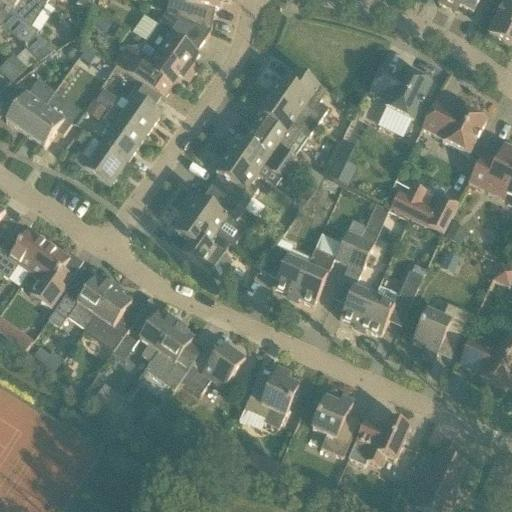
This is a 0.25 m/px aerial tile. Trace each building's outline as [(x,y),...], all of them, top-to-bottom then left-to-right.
[(38,3),(33,0),(0,0),(0,4),(13,13),(3,28),(32,56),(40,65),(58,52),(35,37),(37,34),(26,27),(37,11),(34,9),(38,3)] [(169,0),(167,16),(211,36),(215,12),(218,12),(220,1),(228,2),(228,0),(169,0)] [(440,0),(442,1),(439,7),(451,13),(454,6),(473,16),(480,0),(440,0)] [(511,0),(507,0),(489,38),(511,49),(511,0)] [(167,16),(146,46),(194,79),(199,71),(193,66),(199,57),(197,55),(211,36),(167,16)] [(102,17),(94,29),(106,36),(113,25),(102,17)] [(133,35),(145,43),(156,26),(143,18),(133,35)] [(74,46),(65,54),(72,62),(81,54),(74,46)] [(194,79),(146,46),(139,56),(133,52),(130,56),(125,52),(114,68),(125,75),(164,103),(172,90),(175,92),(182,82),(188,87),(194,79)] [(13,58),(0,72),(0,74),(12,86),(27,72),(16,61),(13,58)] [(413,125),(431,88),(403,74),(400,82),(396,80),(397,78),(384,71),(371,97),(388,106),(385,112),(413,125)] [(267,97),(316,131),(328,113),(320,107),(328,95),(296,73),(287,85),(282,81),(276,90),(274,88),(267,97)] [(6,125),(26,138),(45,110),(55,97),(39,86),(30,99),(19,92),(11,103),(18,108),(6,125)] [(104,94),(95,106),(106,114),(107,115),(116,102),(104,94)] [(300,134),(309,140),(316,131),(267,97),(261,106),(264,108),(258,117),(262,120),(254,132),(286,154),(300,134)] [(125,115),(114,108),(108,115),(145,141),(163,117),(137,98),(125,115)] [(94,105),(87,116),(99,124),(106,114),(95,106),(94,105)] [(456,117),(435,107),(422,134),(443,144),(442,145),(469,159),(487,124),(459,111),(456,117)] [(72,129),(45,110),(26,138),(45,152),(57,136),(63,141),(72,129)] [(145,141),(108,115),(102,123),(113,131),(102,148),(128,166),(145,141)] [(258,179),(258,178),(275,190),(295,161),(286,154),(254,132),(245,144),(241,141),(235,150),(232,148),(226,157),(258,179)] [(80,133),(74,142),(81,147),(88,138),(80,133)] [(354,152),(343,147),(327,179),(338,184),(354,152)] [(111,191),(128,166),(102,148),(90,164),(80,156),(74,165),(111,191)] [(507,197),(511,199),(511,154),(505,151),(497,167),(482,160),(469,187),(503,204),(507,197)] [(251,188),(258,179),(226,157),(219,165),(222,167),(216,176),(219,179),(211,191),(244,214),(259,193),(251,188)] [(390,213),(412,223),(428,231),(428,230),(444,238),(459,209),(442,200),(439,204),(424,196),(426,193),(412,187),(405,199),(398,195),(390,213)] [(184,216),(230,248),(233,251),(246,233),(236,226),(244,214),(211,191),(203,203),(199,200),(193,209),(190,207),(184,216)] [(376,208),(372,217),(385,223),(389,214),(383,211),(376,208)] [(182,257),(186,260),(211,277),(230,248),(184,216),(178,225),(180,227),(174,236),(189,246),(182,257)] [(452,225),(446,241),(461,247),(467,232),(452,225)] [(19,270),(29,277),(49,249),(28,234),(21,245),(10,238),(0,252),(0,277),(9,284),(19,270)] [(334,264),(349,270),(361,242),(347,236),(334,264)] [(374,248),(361,242),(349,270),(361,276),(374,248)] [(70,264),(49,249),(29,277),(40,284),(30,299),(51,313),(73,282),(62,274),(70,264)] [(273,293),(293,302),(307,271),(287,262),(290,256),(276,250),(259,274),(278,283),(273,293)] [(315,253),(307,271),(293,302),(314,311),(328,281),(333,268),(328,266),(331,260),(315,253)] [(446,256),(439,271),(453,277),(460,262),(446,256)] [(511,279),(511,271),(500,266),(493,284),(498,286),(511,279)] [(410,311),(423,282),(427,273),(415,268),(411,276),(410,276),(400,299),(397,305),(410,311)] [(84,335),(84,336),(117,290),(109,284),(106,288),(95,281),(88,292),(77,284),(49,324),(61,332),(68,322),(85,334),(84,335)] [(117,290),(84,336),(114,357),(120,347),(126,339),(140,320),(128,312),(132,307),(122,300),(125,295),(117,290)] [(380,290),(374,302),(361,332),(381,341),(397,305),(400,299),(380,290)] [(354,292),(346,309),(340,323),(361,332),(374,302),(354,292)] [(434,365),(438,357),(444,342),(457,348),(470,318),(448,308),(442,323),(427,316),(413,347),(426,353),(423,360),(434,365)] [(139,343),(148,350),(142,359),(151,366),(179,326),(171,320),(168,324),(158,317),(139,343)] [(0,320),(0,338),(1,339),(10,327),(0,320)] [(174,395),(181,386),(206,350),(203,354),(192,346),(194,343),(184,336),(187,331),(179,326),(151,366),(145,375),(174,395)] [(21,335),(13,347),(25,356),(32,347),(34,344),(21,335)] [(137,347),(126,339),(120,347),(131,356),(137,347)] [(480,381),(498,393),(505,397),(511,385),(511,346),(505,343),(496,356),(471,344),(460,368),(482,378),(480,381)] [(206,350),(181,386),(201,400),(211,385),(224,394),(245,363),(224,348),(217,358),(206,350)] [(54,378),(62,367),(51,360),(44,371),(54,378)] [(63,367),(55,378),(66,386),(74,374),(63,367)] [(276,432),(281,430),(299,390),(286,384),(289,377),(278,372),(272,386),(259,380),(244,414),(266,424),(265,427),(276,432)] [(104,388),(93,404),(114,418),(126,402),(104,388)] [(343,463),(360,425),(347,420),(353,405),(342,401),(339,408),(326,402),(312,433),(327,439),(321,453),(343,463)] [(411,431),(390,422),(385,432),(366,424),(348,462),(365,469),(367,466),(380,471),(384,461),(395,466),(411,431)] [(418,511),(451,511),(459,496),(454,494),(459,483),(460,484),(467,469),(456,465),(461,454),(444,446),(415,510),(418,511)] [(205,450),(187,451),(188,470),(206,469),(205,450)] [(263,460),(256,474),(274,482),(280,468),(263,460)] [(313,483),(308,498),(326,504),(331,489),(313,483)] [(339,496),(333,506),(342,511),(343,511),(346,511),(355,500),(342,491),(339,496)]
